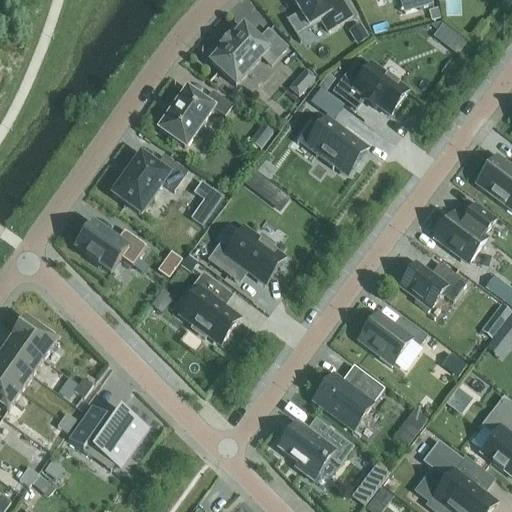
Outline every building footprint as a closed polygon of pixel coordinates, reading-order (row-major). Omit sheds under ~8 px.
[(322,0),(290,0),(300,14),(286,23),(295,38),(320,22),(327,34),(351,19),(339,0),(329,0),(325,3),(322,0)] [(398,0),(398,1),(400,0),(414,0),(419,12),(433,7),(430,0),(398,0)] [(360,23),(349,30),(357,43),(368,36),(360,23)] [(223,51),(210,65),(235,89),(262,60),(271,68),(287,50),(268,33),(258,43),(243,29),(230,43),(228,41),(220,49),(223,51)] [(305,68),(288,87),(299,96),(316,78),(305,68)] [(346,79),(334,95),(357,112),(364,103),(375,112),(377,109),(391,119),(408,96),(371,68),(357,87),(346,79)] [(320,92),(311,105),(333,122),(343,109),(320,92)] [(187,93),(159,132),(185,151),(213,112),(225,120),(232,109),(212,95),(204,105),(187,93)] [(326,123),(307,148),(347,177),(366,152),(326,123)] [(262,124),(249,141),(261,149),(273,132),(262,124)] [(140,159),(113,198),(140,217),(162,187),(174,195),(188,176),(163,159),(156,169),(140,159)] [(496,159),(475,186),(511,213),(511,168),(511,170),(496,159)] [(252,173),(242,186),(254,195),(264,182),(252,173)] [(216,188),(201,208),(213,216),(227,196),(216,188)] [(453,217),(435,241),(469,266),(486,242),(483,240),(495,223),(475,208),(468,219),(470,220),(465,226),(453,217)] [(82,241),(75,251),(87,260),(86,261),(98,270),(99,268),(111,276),(121,261),(133,269),(147,249),(124,232),(116,244),(92,227),(82,241)] [(221,245),(207,264),(233,283),(242,270),(266,287),(284,262),(271,252),(274,248),(260,237),(257,242),(243,232),(229,251),(221,245)] [(176,272),(183,262),(171,254),(164,264),(176,272)] [(188,258),(181,268),(190,275),(198,265),(188,258)] [(416,266),(399,289),(416,302),(414,305),(428,315),(439,300),(444,299),(453,305),(467,286),(448,272),(439,283),(416,266)] [(198,293),(180,317),(194,328),(191,331),(205,341),(208,338),(221,347),(239,322),(217,306),(225,294),(203,278),(194,290),(198,293)] [(511,291),(493,278),(485,289),(510,308),(511,305),(511,291)] [(501,307),(481,333),(491,341),(511,314),(501,307)] [(377,318),(359,343),(380,358),(378,360),(391,370),(411,344),(420,350),(427,340),(408,326),(401,335),(377,318)] [(511,341),(511,320),(500,337),(510,345),(511,341)] [(25,322),(12,341),(43,364),(57,344),(25,322)] [(12,341),(1,357),(32,379),(43,364),(12,341)] [(450,356),(442,366),(458,378),(466,368),(450,356)] [(1,357),(0,357),(0,379),(21,395),(32,379),(1,357)] [(319,396),(313,404),(353,434),(384,392),(353,369),(353,370),(357,373),(346,388),(333,378),(327,386),(326,386),(319,396)] [(0,379),(0,408),(8,414),(21,395),(0,379)] [(83,381),(78,388),(88,395),(93,388),(83,381)] [(78,388),(74,395),(84,402),(88,395),(78,388)] [(495,436),(481,455),(492,464),(491,466),(502,474),(504,473),(511,479),(511,408),(502,401),(501,402),(507,406),(499,416),(496,413),(484,428),(495,436)] [(414,409),(393,436),(408,447),(428,420),(414,409)] [(92,410),(68,444),(92,461),(97,454),(120,470),(146,433),(120,415),(113,425),(92,410)] [(66,416),(61,423),(71,430),(76,423),(66,416)] [(289,436),(278,452),(298,467),(295,470),(313,484),(331,460),(339,466),(338,468),(339,469),(354,450),(315,421),(314,423),(316,423),(308,434),(300,428),(292,438),(289,436)] [(61,423),(57,430),(67,437),(71,430),(61,423)] [(431,472),(414,494),(429,505),(427,509),(431,511),(492,511),(497,506),(455,474),(464,464),(438,444),(422,465),(431,472)] [(51,461),(43,472),(57,482),(64,471),(51,461)] [(377,492),(363,510),(364,510),(389,476),(376,467),(375,468),(364,483),(377,492)] [(28,470),(23,477),(33,484),(38,477),(28,470)] [(23,477),(19,484),(29,491),(33,484),(23,477)] [(51,487),(40,478),(33,488),(43,496),(51,487)] [(381,489),(373,499),(385,508),(393,498),(381,489)] [(1,498),(0,499),(0,507),(6,511),(11,505),(1,498)]
